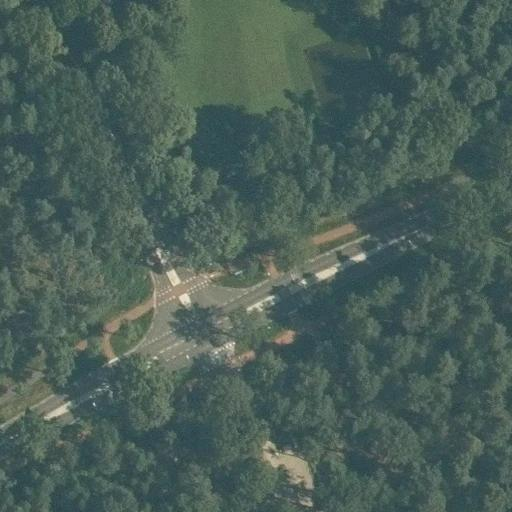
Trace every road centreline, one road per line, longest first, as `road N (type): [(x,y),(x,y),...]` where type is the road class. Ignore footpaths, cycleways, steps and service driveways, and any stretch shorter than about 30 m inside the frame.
road 1 (secondary): [(209,347),(392,253),(450,214)]
road 2 (secondary): [(450,214),(367,242),(210,319)]
road 3 (secondary): [(0,447),(209,347)]
road 4 (secondary): [(185,332),(0,441)]
road 5 (tertiary): [(125,182),(29,0)]
road 6 (tertiary): [(125,182),(185,332)]
road 7 (tertiary): [(210,319),(125,182)]
road 8 (track): [(225,368),(289,511)]
